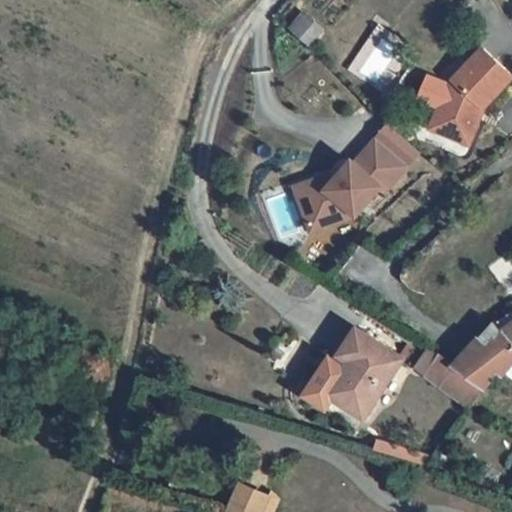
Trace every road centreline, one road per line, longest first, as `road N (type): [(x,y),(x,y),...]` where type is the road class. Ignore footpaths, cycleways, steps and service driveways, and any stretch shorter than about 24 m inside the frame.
road 1 (track): [(84,511),(200,50),(238,0)]
road 2 (residential): [(273,0),(238,40),(200,179)]
